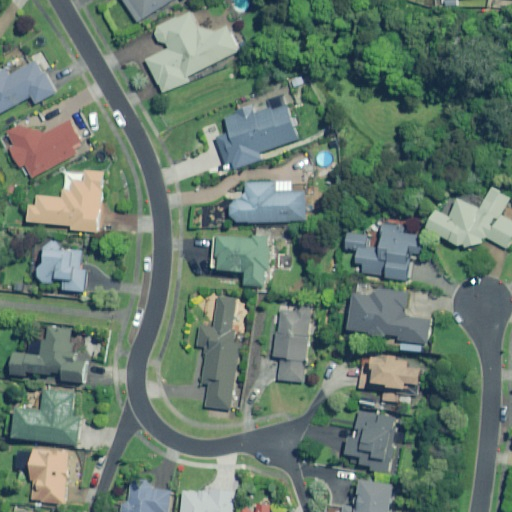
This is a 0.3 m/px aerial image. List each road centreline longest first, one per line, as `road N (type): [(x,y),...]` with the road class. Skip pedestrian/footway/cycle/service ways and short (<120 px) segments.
road 1 (residential): [(60,0),(144,150),(162,219),(162,263),(137,359),(138,404)]
road 2 (residential): [(138,404),(187,444),(270,439),(284,447),(305,511)]
road 3 (residential): [(477,511),(491,369),(483,304)]
